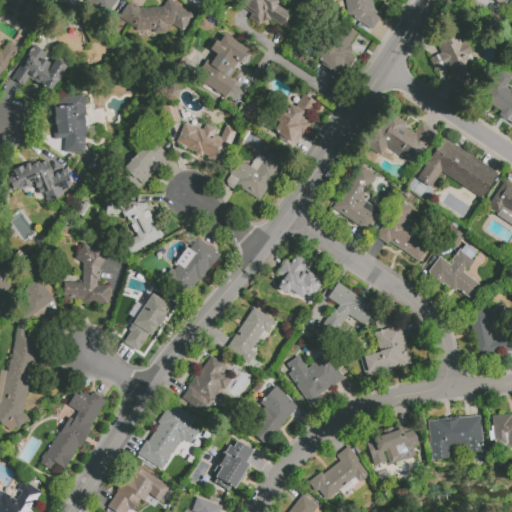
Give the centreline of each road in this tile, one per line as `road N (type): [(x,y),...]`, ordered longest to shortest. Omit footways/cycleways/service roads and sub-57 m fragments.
road 1 (tertiary): [(345,132),(290,219),(143,391),(70,511)]
road 2 (residential): [(511,384),(415,396),(339,423),(302,453),(260,511)]
road 3 (residential): [(454,392),(435,323),(421,307),(290,219)]
road 4 (tertiary): [(430,0),(345,132)]
road 5 (residential): [(511,155),(385,70)]
